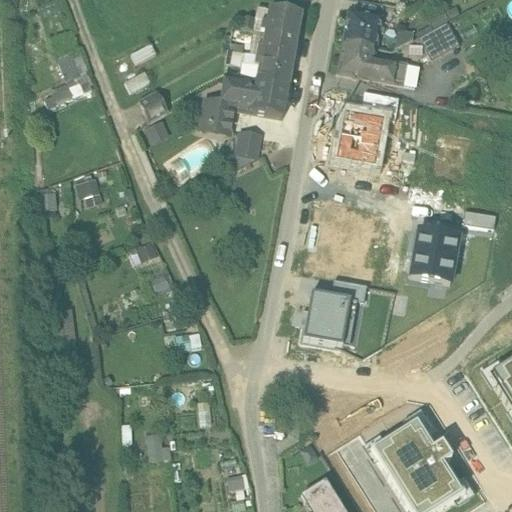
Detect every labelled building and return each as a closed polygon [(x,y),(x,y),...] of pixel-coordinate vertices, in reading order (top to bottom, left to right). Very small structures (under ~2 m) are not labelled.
[(300,17),(269,12),(266,27),(262,26),(260,35),(265,36),(265,35),(296,41),(300,17)] [(379,22),(349,16),(344,45),(374,51),(379,22)] [(255,22),(241,20),(239,31),(253,33),(255,22)] [(446,25),(418,40),(431,63),(459,48),(446,25)] [(253,33),(239,31),(235,55),(249,57),(253,33)] [(412,36),(398,34),(395,52),(411,43),(412,36)] [(296,41),(265,35),(265,36),(262,50),(257,49),(255,58),(291,65),(296,41)] [(374,51),(344,45),(338,78),(369,84),(369,83),(401,89),(404,70),(373,64),(375,51),(374,51)] [(150,47),(130,57),(136,67),(156,57),(150,47)] [(58,62),(67,86),(42,95),(48,109),(90,93),(76,55),(58,62)] [(291,65),(255,58),(254,68),(259,69),(256,83),(287,89),(291,65)] [(417,72),(404,70),(401,89),(414,91),(417,72)] [(252,84),(224,79),(219,109),(219,110),(233,113),(282,121),(288,89),(287,89),(256,83),(254,94),(250,94),(252,84)] [(156,93),(138,103),(148,127),(168,115),(156,93)] [(364,96),(359,121),(381,125),(382,123),(393,125),(398,102),(364,96)] [(219,109),(205,106),(200,131),(228,136),(233,113),(219,110),(219,109)] [(344,118),(336,162),(373,169),(381,125),(359,121),(344,118)] [(259,140),(240,137),(233,173),(256,162),(259,140)] [(81,211),(101,206),(95,181),(75,186),(81,211)] [(496,220),(464,215),(462,228),(493,233),(496,220)] [(315,268),(358,275),(367,223),(324,216),(315,268)] [(458,240),(418,234),(410,281),(449,288),(458,240)] [(333,284),(331,299),(350,303),(350,304),(363,307),(367,289),(333,284)] [(331,299),(311,296),(302,343),(342,350),(350,304),(350,303),(331,299)] [(511,365),(489,379),(511,416),(511,365)] [(417,424),(370,454),(406,511),(442,511),(464,499),(444,467),(450,464),(440,449),(435,452),(417,424)] [(302,438),(298,431),(294,434),(298,441),(302,438)] [(340,511),(324,485),(300,500),(307,511),(340,511)]
